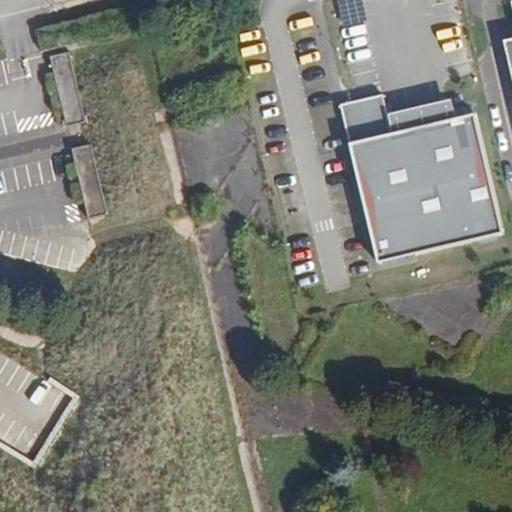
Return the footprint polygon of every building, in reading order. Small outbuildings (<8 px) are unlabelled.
[(364,0),(339,0),(340,30),(365,29),(364,0)] [(511,39),(503,41),(511,79),(511,39)] [(85,124),(70,53),(50,57),(65,128),(85,124)] [(502,234),(475,114),(457,118),(389,133),(381,96),(339,105),(375,263),(502,234)] [(107,216),(92,145),(72,149),(87,220),(107,216)]
